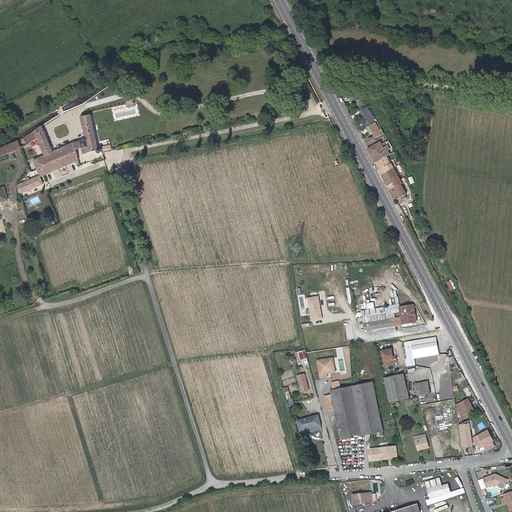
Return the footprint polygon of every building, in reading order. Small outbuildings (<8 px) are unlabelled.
[(344,101),(356,95),(352,90),(341,96),(344,101)] [(375,122),(366,108),(359,112),(362,116),(360,117),(366,127),(367,126),(375,122)] [(98,149),(90,115),(81,117),(86,139),(85,139),(85,141),(81,142),(82,148),(84,154),(97,151),(97,152),(97,153),(98,153),(99,154),(99,153),(100,153),(101,153),(101,152),(102,152),(102,151),(101,150),(101,149),(100,149),(100,148),(99,148),(98,149)] [(373,133),(379,130),(375,122),(367,126),(366,127),(370,135),(373,133)] [(44,131),(41,126),(23,138),(27,145),(38,139),(40,144),(48,140),(44,131)] [(376,138),(382,135),(379,130),(373,133),(376,138)] [(0,156),(21,147),(17,140),(0,147),(0,156)] [(49,145),(48,140),(40,144),(42,148),(49,145)] [(387,156),(383,148),(380,142),(369,149),(367,149),(375,163),(386,156),(387,156)] [(40,177),(78,161),(76,150),(74,143),(53,152),(49,145),(42,148),(45,155),(33,160),(40,176),(40,177)] [(392,153),(388,145),(383,148),(387,156),(392,153)] [(379,170),(390,164),(388,159),(386,156),(375,163),(379,170)] [(381,174),(392,168),(390,164),(379,170),(381,174)] [(396,176),(392,168),(381,174),(385,182),(396,176)] [(387,186),(398,180),(399,179),(397,175),(396,176),(385,182),(387,186)] [(20,194),(43,184),(40,177),(40,176),(18,185),(20,194)] [(406,194),(401,184),(398,180),(387,186),(389,190),(394,200),(396,199),(397,199),(404,195),(406,194)] [(308,298),(312,320),(323,318),(319,296),(308,298)] [(416,322),(413,305),(399,307),(399,304),(388,306),(389,313),(362,317),(363,324),(364,330),(402,324),(416,322)] [(389,313),(388,306),(361,311),(361,313),(362,317),(389,313)] [(335,322),(338,336),(345,335),(342,320),(335,322)] [(336,335),(310,337),(311,350),(337,348),(336,335)] [(439,354),(436,337),(410,341),(413,358),(439,354)] [(413,358),(410,341),(403,343),(407,366),(434,362),(437,359),(438,357),(439,354),(413,358)] [(394,366),(391,349),(382,351),(385,368),(394,366)] [(308,363),(305,350),(296,352),(298,365),(308,363)] [(335,372),(333,362),(330,362),(330,359),(317,361),(321,378),(327,377),(326,373),(335,372)] [(409,398),(403,373),(383,378),(389,402),(409,398)] [(297,376),(301,388),(307,386),(304,374),(297,376)] [(383,431),(372,382),(330,391),(330,393),(334,408),(341,440),(378,432),(382,431),(383,431)] [(430,393),(428,383),(415,385),(418,396),(430,393)] [(334,408),(330,393),(324,394),(327,410),(334,408)] [(473,410),(468,399),(456,405),(458,408),(457,409),(462,419),(471,415),(469,412),(473,410)] [(320,425),(318,415),(297,421),(299,430),(310,427),(311,428),(320,425)] [(471,439),(468,421),(459,425),(462,446),(472,444),(471,439)] [(300,434),(321,428),(320,425),(311,428),(310,427),(299,430),(300,434)] [(492,441),(493,441),(487,430),(478,435),(478,436),(472,439),(476,446),(478,445),(482,443),(485,449),(493,444),(492,441)] [(429,447),(426,437),(414,440),(417,450),(429,447)] [(395,447),(371,449),(370,457),(370,460),(388,458),(388,457),(391,456),(396,456),(395,447)] [(493,475),(483,478),(486,487),(495,484),(504,488),(508,480),(498,476),(498,477),(493,475)] [(427,489),(430,499),(451,492),(448,484),(442,486),(441,484),(427,489)] [(511,510),(511,490),(503,494),(506,502),(507,502),(510,511),(511,510)] [(372,502),(371,493),(352,495),(353,504),(372,502)]
